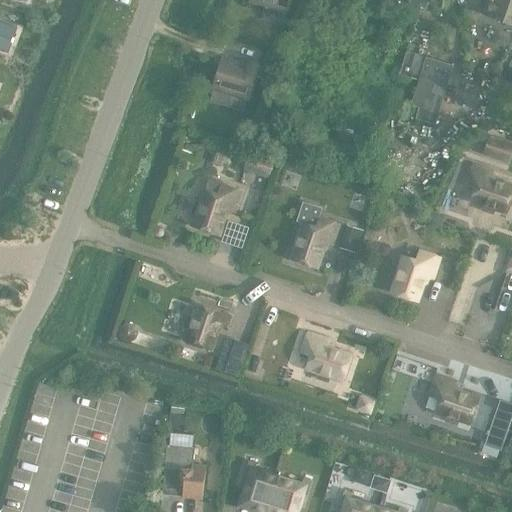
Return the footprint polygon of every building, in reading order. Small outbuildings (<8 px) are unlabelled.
[(250,0),(250,1),(285,12),(288,0),(250,0)] [(397,0),(408,5),(409,2),(426,9),(430,0),(397,0)] [(511,0),(485,0),(481,14),(511,26),(511,0)] [(0,23),(0,51),(9,55),(17,30),(0,23)] [(406,51),(400,75),(419,80),(411,106),(419,109),(418,112),(415,119),(436,125),(454,66),(406,51)] [(267,52),(264,62),(270,64),(273,54),(267,52)] [(222,59),(213,88),(248,99),(258,65),(243,60),(242,65),(222,59)] [(491,65),(488,72),(492,77),(498,76),(500,70),(497,65),(491,65)] [(511,136),(492,130),(484,154),(511,162),(511,158),(511,136)] [(249,150),(243,172),(269,179),(275,157),(249,150)] [(472,165),(465,185),(475,188),(470,201),(483,205),(481,211),(493,215),(495,209),(508,213),(511,199),(511,186),(490,180),(493,172),(472,165)] [(196,202),(192,213),(197,215),(193,228),(218,236),(227,211),(234,213),(241,192),(221,185),(218,195),(206,191),(201,204),(196,202)] [(379,193),(375,205),(393,211),(397,199),(392,197),(379,193)] [(303,223),(291,261),(316,269),(324,243),(332,246),(339,225),(319,218),(316,227),(303,223)] [(347,226),(339,248),(351,252),(359,230),(347,226)] [(404,257),(392,294),(417,302),(425,277),(433,279),(440,258),(419,251),(416,261),(404,257)] [(188,316),(184,328),(190,330),(185,342),(210,351),(219,325),(226,328),(230,316),(198,305),(193,318),(188,316)] [(123,329),(122,334),(124,338),(129,340),(134,338),(135,333),(133,328),(128,326),(123,329)] [(307,333),(301,354),(310,357),(306,369),(319,373),(318,379),(329,382),(331,377),(344,381),(352,355),(326,347),(329,340),(307,333)] [(217,366),(239,374),(250,342),(229,335),(217,366)] [(436,376),(429,396),(439,399),(434,412),(447,416),(445,422),(457,426),(459,420),(472,424),(480,399),(455,391),(457,383),(436,376)] [(511,404),(500,400),(491,427),(507,432),(511,417),(511,404)] [(361,404),(359,409),(370,413),(372,403),(366,401),(361,404)] [(167,446),(162,496),(202,500),(206,467),(193,465),(194,449),(167,446)] [(484,446),(481,453),(500,460),(502,452),(484,446)] [(251,479),(243,504),(268,511),(277,480),(254,473),(257,464),(248,461),(244,476),(251,479)] [(375,475),(371,488),(387,493),(391,480),(375,475)] [(277,480),(268,511),(269,511),(294,511),(300,494),(307,496),(312,481),(304,478),(301,487),(277,480)] [(346,508),(344,511),(372,511),(373,510),(349,502),(352,493),(344,491),(339,506),(346,508)]
